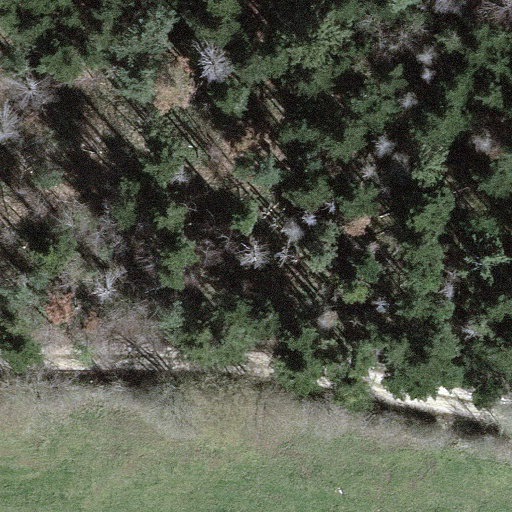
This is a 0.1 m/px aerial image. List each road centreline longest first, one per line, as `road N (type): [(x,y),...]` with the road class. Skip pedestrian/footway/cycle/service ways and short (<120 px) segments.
road 1 (track): [(0,246),(175,138),(348,106),(511,174)]
road 2 (track): [(511,411),(255,360),(0,354)]
